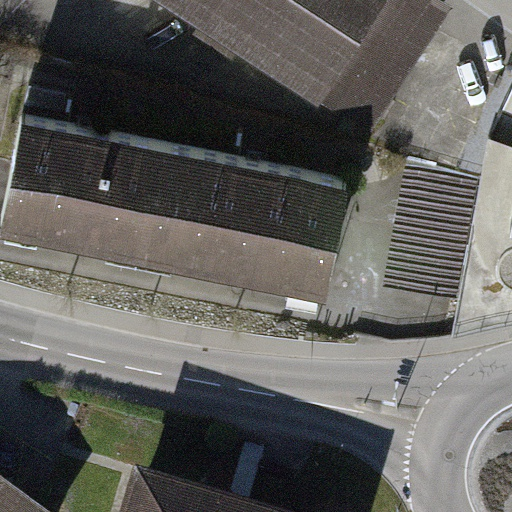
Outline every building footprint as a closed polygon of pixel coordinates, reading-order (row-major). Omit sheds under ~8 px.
[(446,0),(191,0),(376,120),(452,4),(446,0)] [(12,204),(160,236),(181,140),(33,109),(12,204)] [(160,236),(321,270),(342,172),(181,140),(160,236)] [(255,511),(139,478),(129,511),(255,511)] [(0,511),(38,511),(0,487),(0,511)]
